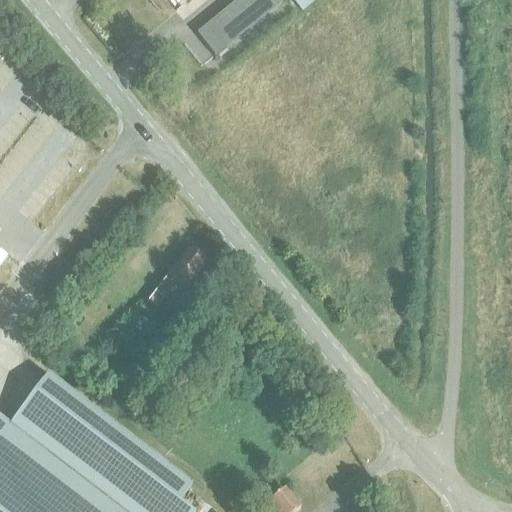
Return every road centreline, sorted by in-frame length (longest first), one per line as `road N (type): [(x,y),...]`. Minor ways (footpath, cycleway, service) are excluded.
road 1 (unclassified): [(431,466),(388,425),(34,0)]
road 2 (unclassified): [(431,466),(451,400),(454,0)]
